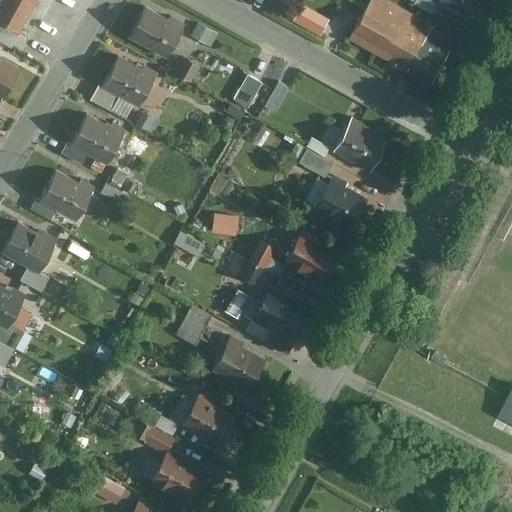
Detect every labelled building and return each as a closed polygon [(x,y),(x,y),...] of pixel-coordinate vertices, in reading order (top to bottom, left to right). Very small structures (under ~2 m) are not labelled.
[(0,26),(19,37),(38,0),(0,0),(0,1),(0,26)] [(381,0),(369,0),(346,41),(406,74),(408,70),(433,84),(451,52),(428,40),(435,28),(381,0)] [(480,0),(432,0),(470,20),(480,0)] [(304,1),(295,20),(323,34),(333,15),(304,1)] [(167,20),(143,8),(126,41),(164,61),(184,25),(168,17),(167,20)] [(143,65),(119,52),(103,84),(120,92),(141,103),(159,68),(145,61),(143,65)] [(0,56),(0,99),(0,100),(19,67),(0,56)] [(235,97),(250,106),(265,80),(250,72),(235,97)] [(278,79),(268,107),(280,112),(290,83),(278,79)] [(112,108),(120,92),(103,84),(95,99),(112,108)] [(87,110),(70,142),(89,151),(108,161),(127,126),(114,119),(112,123),(87,110)] [(367,121),(354,114),(334,149),(370,170),(388,139),(364,125),(367,121)] [(333,143),(314,133),(308,143),(327,153),(333,143)] [(89,151),(70,142),(67,140),(61,152),(82,163),(89,151)] [(308,143),(300,158),(327,173),(335,159),(308,143)] [(56,209),(76,219),(94,186),(57,166),(39,199),(56,209)] [(313,208),(351,228),(369,195),(346,182),(348,179),(334,172),(313,208)] [(50,219),(56,209),(39,199),(35,197),(29,208),(50,219)] [(215,231),(240,234),(242,214),(217,211),(215,231)] [(18,220),(1,251),(28,266),(38,272),(59,236),(40,226),(37,231),(18,220)] [(326,281),(342,251),(316,237),(318,233),(306,226),(287,261),(326,281)] [(263,237),(252,256),(266,265),(282,273),(288,263),(274,255),(279,246),(263,237)] [(451,255),(405,341),(414,346),(426,325),(432,329),(467,264),(451,255)] [(257,281),(266,265),(252,256),(243,272),(257,281)] [(49,277),(38,272),(28,266),(21,278),(43,289),(49,277)] [(287,289),(273,282),(253,318),(273,328),(267,339),(285,348),(310,304),(286,291),(287,289)] [(0,284),(0,322),(7,327),(11,320),(27,292),(12,284),(10,289),(0,284)] [(194,343),(213,315),(197,305),(179,333),(194,343)] [(26,328),(11,320),(7,327),(0,322),(0,340),(14,348),(26,328)] [(250,387),(267,357),(243,345),(245,341),(231,334),(213,367),(250,387)] [(221,443),(237,413),(214,399),(215,396),(201,388),(183,423),(221,443)] [(260,407),(265,399),(244,388),(239,396),(260,407)] [(511,388),(498,416),(511,423),(511,388)] [(175,434),(149,421),(140,436),(166,449),(175,434)] [(198,445),(216,455),(221,446),(203,436),(198,445)] [(152,478),(189,498),(206,469),(183,456),(184,453),(170,445),(152,478)] [(126,487),(105,476),(98,491),(119,501),(126,487)] [(151,511),(153,509),(139,502),(133,511),(151,511)]
